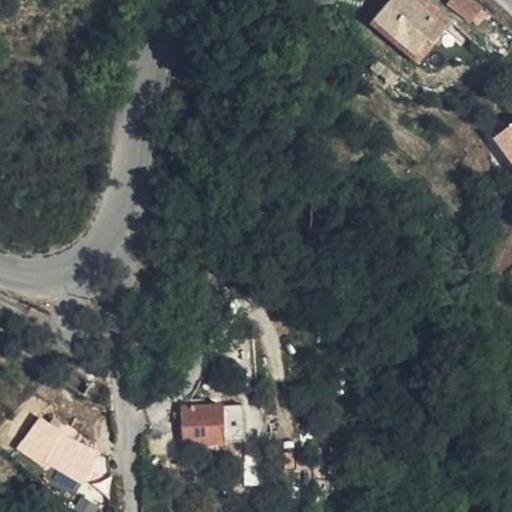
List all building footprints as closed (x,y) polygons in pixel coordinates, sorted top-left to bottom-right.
[(421,62),(448,32),(411,0),(398,0),(378,23),(421,62)] [(423,0),(411,0),(448,32),(454,26),(423,0)] [(484,14),(467,0),(458,0),(452,8),(473,26),(484,14)] [(417,66),(421,62),(378,23),(374,27),(417,66)] [(511,134),(500,143),(511,159),(511,134)] [(240,403),(178,403),(179,440),(241,440),(259,440),(259,403),(240,403)] [(17,443),(81,477),(96,447),(70,433),(73,425),(48,412),(46,415),(41,412),(33,427),(26,424),(17,443)] [(72,505),(80,511),(89,499),(81,493),(72,505)]
